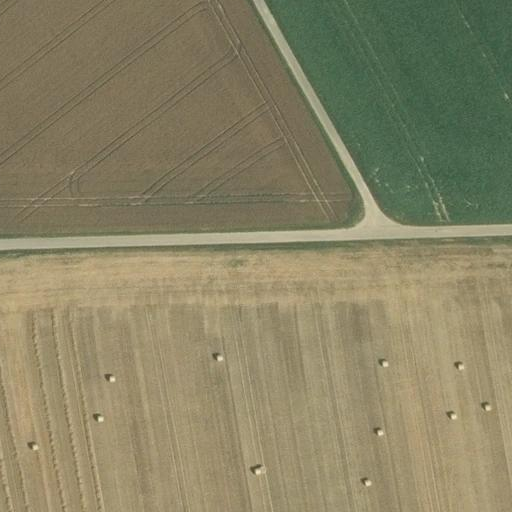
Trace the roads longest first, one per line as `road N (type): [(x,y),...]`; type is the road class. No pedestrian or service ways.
road 1 (unclassified): [(0,247),(385,233)]
road 2 (unclassified): [(385,233),(257,0)]
road 3 (unclassified): [(385,233),(511,229)]
